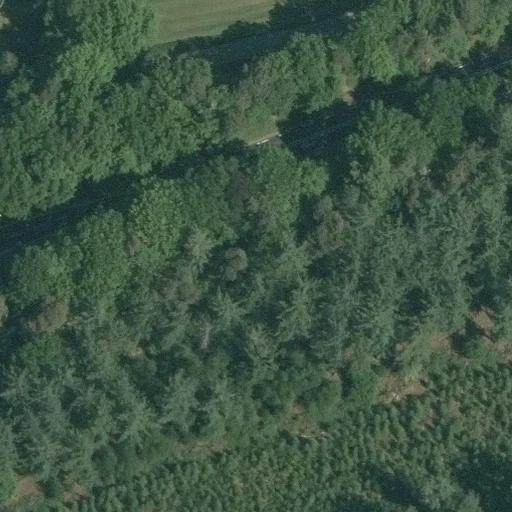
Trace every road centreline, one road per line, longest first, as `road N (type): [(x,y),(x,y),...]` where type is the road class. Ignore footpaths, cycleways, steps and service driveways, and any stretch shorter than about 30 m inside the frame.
road 1 (primary): [(0,257),(511,63)]
road 2 (unclassified): [(51,89),(333,26),(405,0)]
